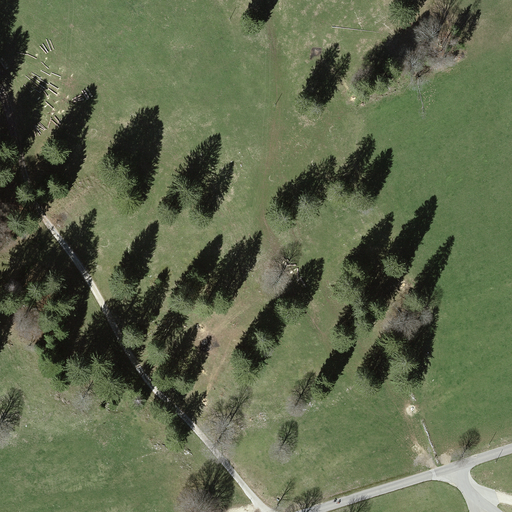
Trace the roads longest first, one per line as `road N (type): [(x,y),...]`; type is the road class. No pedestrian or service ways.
road 1 (track): [(264,511),(139,376),(32,201),(0,88)]
road 2 (unclassified): [(511,450),(318,511)]
